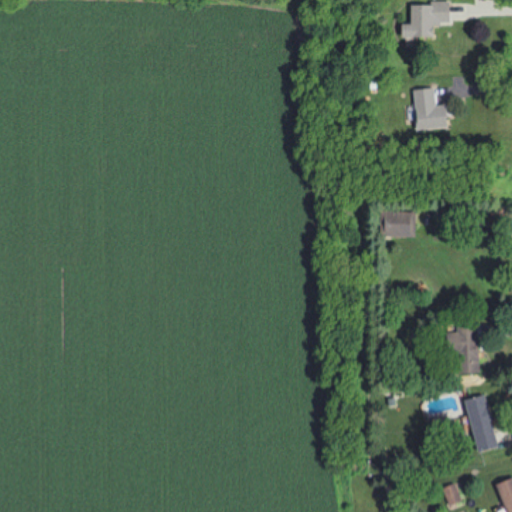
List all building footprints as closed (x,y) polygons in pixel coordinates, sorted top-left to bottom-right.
[(454,22),(454,5),(407,5),(407,37),(442,37),(442,22),(454,22)] [(418,90),(420,131),(453,129),(452,106),(439,107),(439,89),(418,90)] [(485,374),(484,325),(454,325),(455,375),(485,374)] [(465,403),(480,455),(505,448),(490,396),(465,403)] [(511,511),(511,480),(499,486),(509,511),(511,511)]
